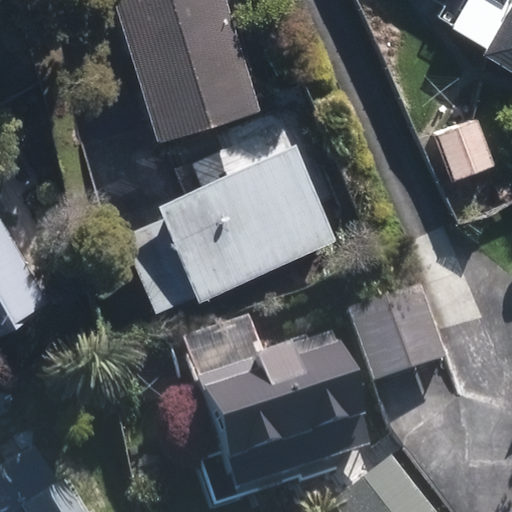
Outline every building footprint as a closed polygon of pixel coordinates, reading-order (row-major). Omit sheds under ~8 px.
[(224,0),(118,0),(154,126),(252,98),(224,0)] [(511,0),(460,0),(444,27),(511,68),(511,0)] [(478,112),(433,134),(456,180),(501,158),(478,112)] [(329,234),(292,145),(159,199),(196,288),(329,234)] [(0,313),(38,293),(0,222),(0,313)] [(413,290),(347,316),(374,383),(439,357),(413,290)] [(336,344),(197,387),(224,474),(363,431),(336,344)] [(60,511),(25,455),(0,470),(0,511),(60,511)] [(425,511),(384,459),(327,503),(334,511),(425,511)]
